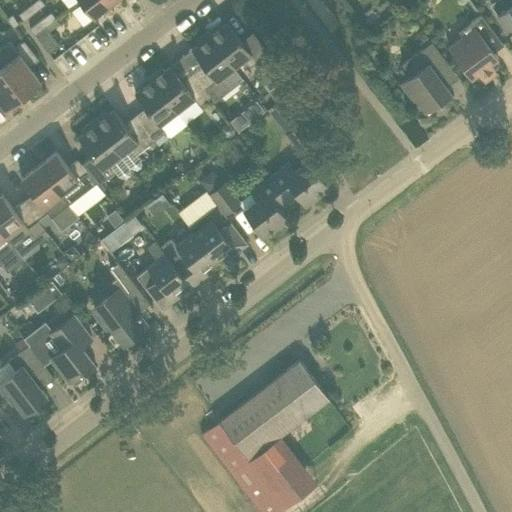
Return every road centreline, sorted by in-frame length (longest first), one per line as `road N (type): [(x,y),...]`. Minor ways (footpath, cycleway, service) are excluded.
road 1 (residential): [(0,493),(334,233)]
road 2 (unclassified): [(482,511),(334,233)]
road 3 (residential): [(0,150),(194,0)]
road 4 (residential): [(334,233),(511,100)]
